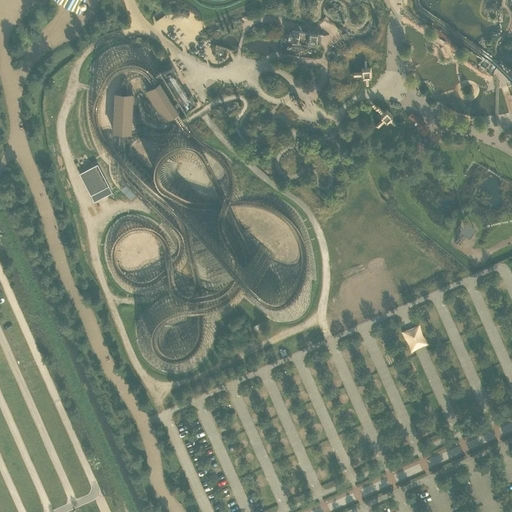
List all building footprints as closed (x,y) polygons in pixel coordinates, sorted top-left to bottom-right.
[(52,0),(64,8),(74,15),(78,10),(80,6),(79,5),(79,2),(80,1),(83,1),(83,0),(52,0)] [(190,13),(184,10),(181,15),(187,18),(190,13)] [(299,31),(289,30),(289,39),(298,40),(299,31)] [(320,32),(308,30),(307,32),(307,40),(306,41),(306,42),(318,43),(319,39),(319,38),(320,32)] [(217,44),(213,54),(225,58),(228,47),(217,44)] [(367,59),(364,60),(364,68),(361,68),(361,72),(353,73),(353,75),(361,75),(362,78),(366,78),(366,87),(368,87),(368,78),(372,77),(371,68),(367,68),(367,59)] [(180,83),(176,78),(178,77),(172,67),(168,69),(162,73),(165,78),(184,110),(185,112),(196,105),(191,96),(188,98),(180,83)] [(184,110),(165,78),(155,84),(151,86),(145,90),(156,108),(164,122),(172,117),(176,115),(184,110)] [(124,93),(113,92),(112,133),(122,133),(131,133),(131,94),(131,93),(124,93)] [(289,98),(301,111),(306,106),(295,94),(289,98)] [(394,117),(387,109),(384,112),(382,114),(379,116),(382,119),(384,121),(386,123),(389,121),(390,119),(394,117)] [(358,318),(396,306),(385,268),(346,280),(358,318)] [(333,320),(338,331),(348,327),(343,316),(333,320)]
